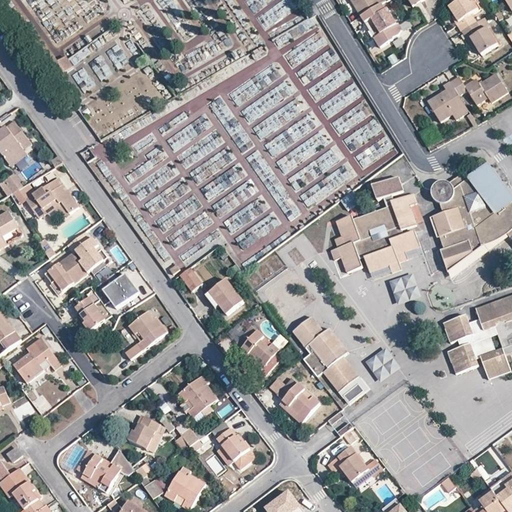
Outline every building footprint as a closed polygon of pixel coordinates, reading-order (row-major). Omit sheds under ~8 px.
[(350,0),(361,17),(382,5),(387,2),(385,0),(350,0)] [(452,18),(462,33),(477,23),(471,15),(478,11),(471,0),(462,0),(449,8),(454,16),(452,18)] [(374,39),(380,48),(394,40),(393,39),(404,31),(399,23),(398,25),(388,9),(386,11),(382,5),(361,17),(365,24),(367,22),(377,37),(374,39)] [(489,28),(483,19),(477,23),(462,33),(474,52),(477,50),(481,56),(498,45),(487,29),(489,28)] [(46,65),(57,80),(74,68),(67,57),(59,63),(55,58),(46,65)] [(452,84),(460,97),(469,92),(478,106),(489,99),(492,104),(508,94),(496,75),(480,85),(477,80),(465,87),(460,79),(452,84)] [(429,104),(441,123),(453,116),(456,120),(469,112),(460,97),(452,84),(444,88),(446,92),(429,104)] [(0,134),(0,151),(12,168),(28,157),(24,152),(16,141),(24,135),(15,123),(3,132),(0,134)] [(16,141),(24,152),(32,146),(24,135),(16,141)] [(449,274),(474,255),(471,249),(475,248),(478,248),(482,247),(486,246),(492,244),(498,242),(504,238),(511,233),(511,232),(511,197),(507,199),(506,190),(489,165),(467,181),(455,190),(455,189),(454,188),(452,186),(451,185),(450,184),(447,183),(444,183),(440,183),(438,184),(435,187),(433,189),(433,191),(432,194),(433,197),(434,199),(435,202),(438,204),(440,205),(443,215),(433,218),(444,251),(441,252),(449,274)] [(385,183),(399,178),(396,171),(382,176),(385,183)] [(463,175),(450,184),(451,185),(452,186),(454,188),(455,189),(455,190),(467,181),(463,175)] [(306,207),(346,185),(340,176),(320,187),(319,184),(299,195),(306,207)] [(5,183),(13,194),(22,188),(14,177),(5,183)] [(387,208),(392,206),(391,202),(394,202),(392,196),(404,192),(399,178),(385,183),(373,187),(378,201),(384,199),(387,208)] [(30,185),(19,192),(27,202),(40,220),(49,214),(62,204),(70,215),(79,208),(58,179),(36,195),(30,185)] [(0,186),(9,198),(11,196),(14,195),(13,194),(5,183),(0,186)] [(19,192),(14,195),(22,206),(27,202),(19,192)] [(354,192),(341,199),(347,209),(360,203),(354,192)] [(342,237),(334,240),(338,248),(331,251),(334,260),(341,258),(347,273),(363,268),(360,260),(365,258),(371,273),(390,267),(392,274),(402,270),(399,263),(407,260),(405,253),(420,247),(415,232),(403,236),(401,230),(417,225),(410,205),(417,203),(413,194),(394,202),(391,202),(392,206),(387,208),(379,211),(354,220),(353,216),(336,222),(342,237)] [(62,204),(49,214),(52,218),(61,211),(66,218),(70,215),(62,204)] [(0,218),(0,250),(8,246),(3,238),(19,229),(9,213),(0,218)] [(80,237),(68,246),(74,255),(76,253),(82,261),(91,273),(109,259),(94,239),(92,241),(86,232),(80,237)] [(492,244),(486,246),(482,247),(478,248),(475,248),(471,249),(474,255),(449,274),(453,280),(510,238),(511,236),(511,232),(511,233),(504,238),(498,242),(492,244)] [(40,245),(48,260),(56,255),(46,241),(40,245)] [(56,282),(64,293),(91,273),(82,261),(80,263),(74,255),(46,276),(52,284),(56,282)] [(109,259),(91,273),(94,277),(112,263),(109,259)] [(170,270),(174,276),(180,270),(176,265),(170,270)] [(192,268),(181,277),(193,293),(204,285),(192,268)] [(398,304),(421,297),(413,273),(390,281),(398,304)] [(129,274),(127,275),(140,295),(142,294),(129,274)] [(127,275),(106,289),(118,308),(140,295),(127,275)] [(220,307),(227,315),(244,302),(227,280),(210,293),(220,307)] [(64,293),(56,282),(52,284),(51,286),(59,297),(61,295),(64,293)] [(220,307),(210,293),(206,297),(217,310),(220,307)] [(438,294),(439,303),(452,302),(452,293),(438,294)] [(80,318),(91,333),(114,317),(97,294),(77,310),(82,317),(80,318)] [(511,298),(506,300),(489,306),(477,310),(480,321),(469,324),(467,317),(445,324),(451,344),(459,341),(461,349),(449,353),(452,364),(456,375),(478,367),(476,360),(481,358),(490,380),(511,372),(505,356),(503,349),(496,352),(491,338),(498,336),(511,330),(511,298)] [(0,354),(2,357),(22,342),(11,325),(9,327),(0,314),(0,354)] [(168,333),(157,319),(154,321),(149,314),(130,328),(136,336),(139,333),(145,341),(126,355),(131,361),(168,333)] [(344,358),(349,354),(331,330),(326,334),(313,317),(294,332),(311,355),(304,360),(318,378),(324,373),(344,358)] [(261,372),(278,353),(279,351),(272,345),(269,349),(261,341),(264,338),(251,327),(237,343),(243,349),(240,353),(261,372)] [(503,349),(505,356),(511,353),(511,330),(498,336),(503,349)] [(31,355),(14,367),(28,385),(46,372),(41,366),(48,361),(52,367),(56,371),(62,367),(42,339),(27,350),(31,355)] [(381,382),(401,368),(386,347),(366,362),(381,382)] [(278,353),(261,372),(266,376),(283,357),(278,353)] [(344,358),(324,373),(335,389),(336,388),(356,373),(344,358)] [(46,372),(52,367),(48,361),(41,366),(46,372)] [(359,378),(356,373),(336,388),(335,389),(339,394),(359,378)] [(188,413),(193,419),(202,412),(210,406),(218,400),(207,385),(210,383),(204,375),(179,394),(185,402),(186,403),(189,401),(194,408),(188,413)] [(271,389),(277,396),(287,385),(279,379),(271,389)] [(281,405),(302,424),(320,403),(292,379),(287,385),(277,396),(284,402),(281,405)] [(47,395),(55,391),(52,384),(44,388),(47,395)] [(0,408),(11,404),(4,388),(0,389),(0,408)] [(185,402),(180,406),(186,414),(188,413),(194,408),(189,401),(186,403),(185,402)] [(213,410),(210,406),(202,412),(205,416),(213,410)] [(344,417),(340,411),(327,422),(331,426),(344,417)] [(131,442),(149,451),(158,434),(162,426),(147,418),(143,426),(139,434),(136,433),(131,442)] [(138,424),(133,431),(136,433),(139,434),(143,426),(140,425),(138,424)] [(353,429),(349,424),(336,434),(340,439),(353,429)] [(205,437),(197,427),(192,431),(190,429),(181,435),(182,437),(189,446),(190,448),(200,441),(205,437)] [(241,444),(231,430),(217,440),(223,448),(234,463),(235,462),(240,470),(256,458),(250,450),(244,442),(241,444)] [(158,434),(149,451),(154,454),(163,436),(158,434)] [(345,439),(350,445),(356,440),(352,434),(345,439)] [(177,441),(184,450),(189,446),(182,437),(177,441)] [(190,448),(194,452),(203,445),(200,441),(190,448)] [(328,466),(334,474),(338,471),(341,468),(347,476),(351,480),(367,467),(351,447),(328,466)] [(234,463),(223,448),(218,452),(229,467),(234,463)] [(8,456),(14,464),(23,456),(17,449),(8,456)] [(136,472),(120,450),(111,465),(88,452),(77,471),(84,475),(102,485),(99,490),(107,494),(120,473),(126,477),(130,477),(136,472)] [(367,467),(351,480),(357,488),(373,476),(375,478),(384,471),(376,460),(367,467)] [(1,461),(0,461),(0,477),(3,482),(11,476),(1,461)] [(136,472),(142,480),(154,472),(147,463),(136,472)] [(477,470),(481,475),(485,472),(481,466),(476,470),(477,470)] [(182,508),(189,511),(206,484),(190,474),(191,472),(183,467),(165,497),(174,503),(178,496),(186,501),(182,508)] [(347,476),(341,468),(338,471),(343,479),(347,476)] [(3,482),(0,484),(5,491),(25,476),(20,469),(11,476),(3,482)] [(470,475),(474,481),(481,476),(481,475),(477,470),(470,475)] [(493,493),(507,511),(511,511),(511,473),(491,489),(493,493)] [(82,479),(99,490),(102,485),(84,475),(82,479)] [(25,476),(5,491),(11,498),(14,496),(24,510),(21,511),(39,511),(45,508),(39,501),(41,499),(36,492),(25,476)] [(145,486),(153,498),(168,488),(160,476),(145,486)] [(442,484),(449,494),(456,488),(449,478),(442,484)] [(474,511),(507,511),(493,493),(481,502),(483,505),(474,511)] [(186,501),(178,496),(174,503),(182,508),(186,501)] [(411,511),(401,498),(387,509),(389,511),(411,511)] [(305,511),(299,504),(296,506),(290,499),(274,511),(305,511)] [(108,506),(112,511),(114,511),(120,508),(115,501),(108,506)] [(143,511),(129,502),(122,511),(143,511)]
